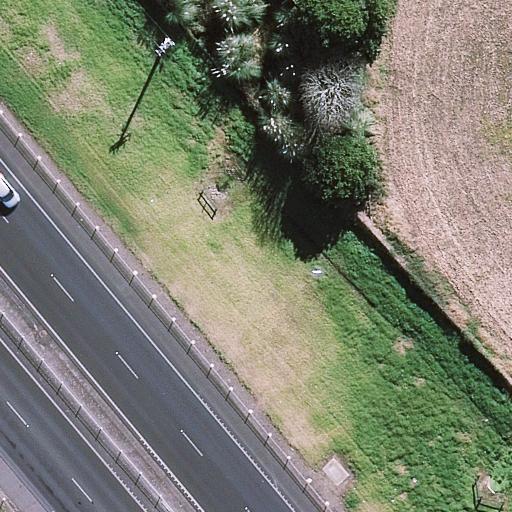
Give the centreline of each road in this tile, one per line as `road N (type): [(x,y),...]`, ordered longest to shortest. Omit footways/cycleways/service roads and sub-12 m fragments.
road 1 (motorway): [(0,178),(280,511)]
road 2 (motorway): [(98,511),(0,395)]
